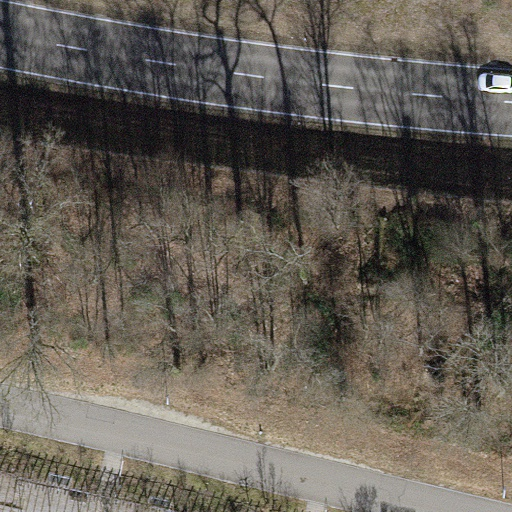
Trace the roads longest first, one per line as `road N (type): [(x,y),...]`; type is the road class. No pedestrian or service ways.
road 1 (secondary): [(511,100),(388,94),(0,33)]
road 2 (residential): [(477,511),(0,404)]
